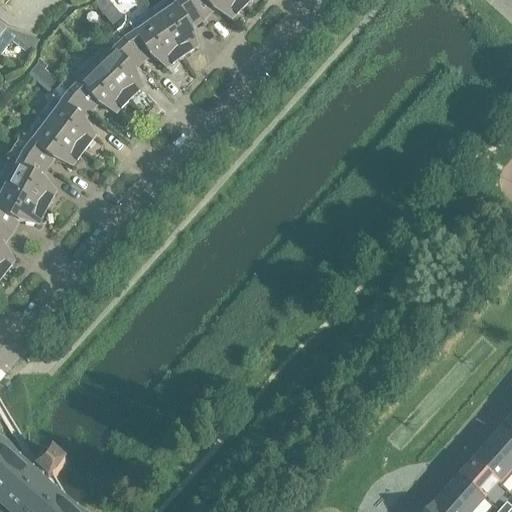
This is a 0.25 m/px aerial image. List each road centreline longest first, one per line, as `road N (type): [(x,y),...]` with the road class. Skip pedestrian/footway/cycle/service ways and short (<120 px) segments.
road 1 (residential): [(324,0),(0,364)]
road 2 (residential): [(398,511),(511,382)]
